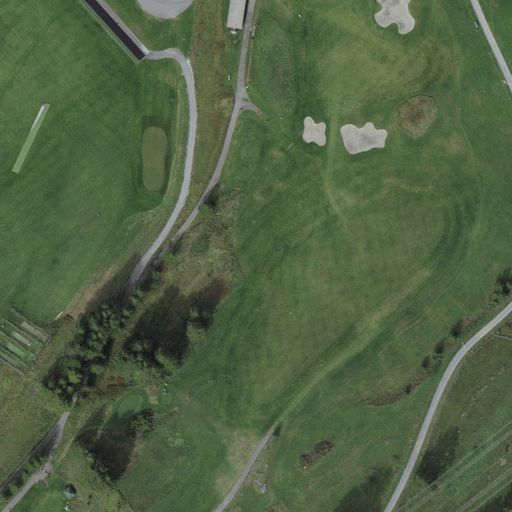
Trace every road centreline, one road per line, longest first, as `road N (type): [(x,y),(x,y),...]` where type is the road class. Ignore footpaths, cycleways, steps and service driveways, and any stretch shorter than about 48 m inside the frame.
road 1 (track): [(252,0),(240,96),(211,188),(136,289),(72,407),(0,492)]
road 2 (track): [(217,511),(303,391),(379,317)]
road 3 (track): [(387,511),(449,369),(511,305)]
